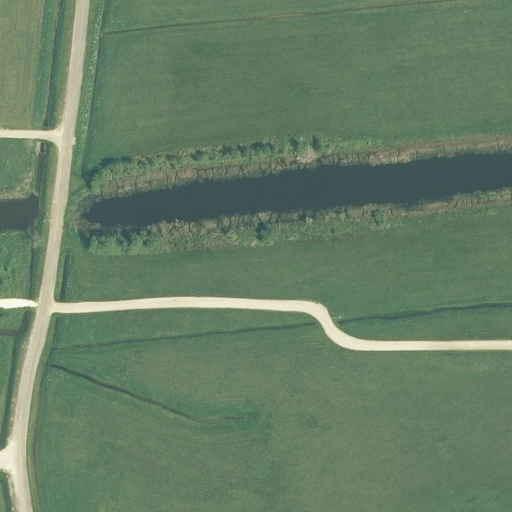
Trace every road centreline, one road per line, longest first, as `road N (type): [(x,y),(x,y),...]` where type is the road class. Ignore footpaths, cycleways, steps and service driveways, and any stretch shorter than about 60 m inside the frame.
road 1 (track): [(24,511),(18,434),(54,230),(80,0)]
road 2 (unknown): [(511,346),(358,344),(332,330),(317,308),(179,300),(42,309)]
